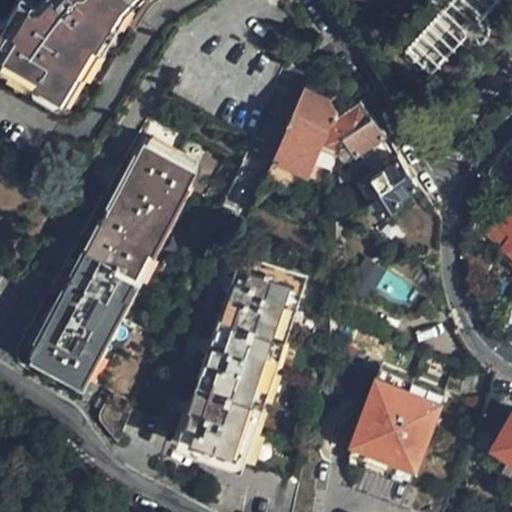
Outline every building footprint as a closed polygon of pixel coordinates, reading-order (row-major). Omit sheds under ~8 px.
[(45,0),(42,0),(41,0),(18,0),(0,28),(0,47),(3,50),(0,54),(0,79),(48,111),(58,118),(62,118),(66,119),(68,118),(72,117),(76,115),(79,113),(82,111),(84,108),(127,28),(113,19),(125,1),(127,3),(129,0),(45,0)] [(431,70),(497,0),(448,0),(405,46),(431,70)] [(325,185),(330,170),(343,133),(370,114),(357,96),(337,112),(327,96),(306,88),(274,164),(304,177),(325,185)] [(370,114),(343,133),(356,151),(360,148),(365,156),(353,164),(383,208),(400,198),(397,192),(415,181),(370,114)] [(84,377),(197,167),(145,140),(31,349),(84,377)] [(360,148),(356,151),(346,158),(351,165),(353,164),(365,156),(360,148)] [(304,177),(274,164),(268,179),(298,191),(304,177)] [(511,206),(510,205),(498,220),(511,230),(511,233),(505,243),(511,248),(511,206)] [(300,477),(306,453),(253,438),(306,271),(240,250),(180,440),(300,477)] [(446,385),(380,361),(377,371),(442,395),(446,385)] [(442,395),(377,371),(354,436),(419,459),(442,395)] [(103,427),(120,448),(138,404),(114,391),(104,410),(103,427)] [(511,452),(511,407),(491,439),(511,452)] [(354,436),(336,429),(332,441),(350,448),(354,436)] [(419,459),(354,436),(350,448),(348,459),(406,482),(419,459)]
